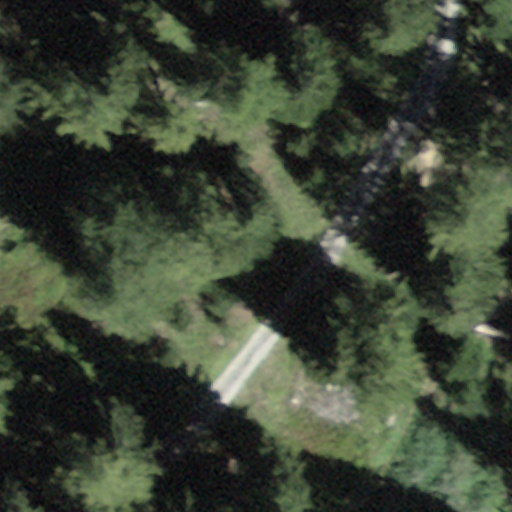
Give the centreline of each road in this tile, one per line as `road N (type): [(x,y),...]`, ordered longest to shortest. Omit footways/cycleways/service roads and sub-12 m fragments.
road 1 (track): [(91,511),(202,416),(257,349),(409,118)]
road 2 (track): [(409,118),(442,46),(448,0)]
